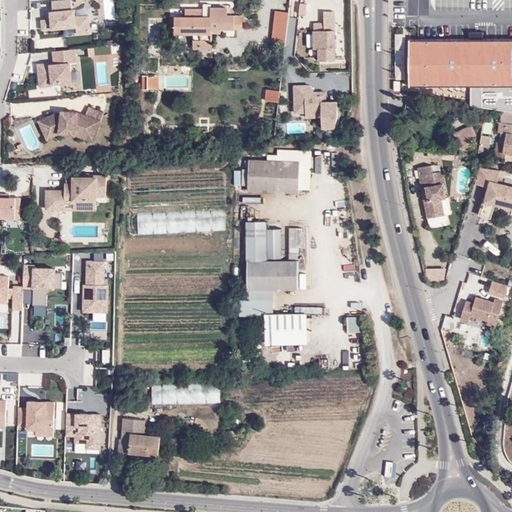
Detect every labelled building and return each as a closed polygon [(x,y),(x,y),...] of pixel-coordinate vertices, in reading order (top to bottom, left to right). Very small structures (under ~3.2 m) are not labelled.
[(89,15),(76,17),(75,9),(73,10),(71,0),(58,0),(52,1),(53,12),(48,12),(49,19),(42,20),(43,29),(77,26),(77,33),(91,32),(89,15)] [(186,11),(186,19),(176,19),(176,35),(200,35),(200,51),(213,51),(213,31),(244,31),(244,17),(213,17),(214,11),(186,11)] [(287,44),(289,13),(275,12),(273,43),(287,44)] [(322,63),(338,63),(338,14),(328,14),(328,33),(324,33),(318,33),(318,51),(322,51),(322,63)] [(413,39),(413,86),(472,85),(511,84),(511,37),(477,38),(413,39)] [(37,49),(64,47),(63,38),(37,39),(37,49)] [(53,52),(54,63),(38,65),(40,86),(75,83),(73,63),(76,62),(75,49),(53,52)] [(142,77),(142,91),(160,91),(160,77),(142,77)] [(511,84),(472,85),(472,100),(511,105),(511,84)] [(309,120),(325,120),(325,131),(338,130),(338,127),(341,118),(341,105),(325,105),(325,95),(314,96),(310,89),(298,89),(298,116),(309,116),(309,120)] [(265,91),(265,104),(280,103),(280,91),(265,91)] [(61,112),(56,111),(41,118),(49,135),(59,130),(77,131),(77,132),(95,139),(102,119),(104,111),(89,105),(86,113),(79,111),(61,109),(61,112)] [(94,142),(95,139),(77,132),(77,131),(59,130),(49,135),(41,118),(38,120),(47,140),(60,133),(76,135),(76,136),(94,142)] [(498,141),(497,151),(499,151),(507,152),(511,153),(511,123),(501,122),(501,130),(504,130),(502,142),(498,141)] [(475,139),(475,142),(472,157),(480,158),(483,140),(475,139)] [(300,193),(300,162),(248,160),(247,190),(300,193)] [(511,161),(500,162),(501,175),(511,174),(511,161)] [(430,173),(428,165),(415,167),(425,216),(442,213),(439,199),(443,198),(437,171),(430,173)] [(511,187),(497,183),(500,170),(481,167),(475,183),(487,186),(483,201),(494,204),(511,209),(511,187)] [(135,186),(182,186),(182,171),(135,171),(135,186)] [(99,196),(107,196),(107,173),(101,173),(90,173),(90,175),(73,175),(73,177),(66,178),(67,181),(65,181),(65,188),(46,188),(46,209),(72,210),(72,200),(97,201),(99,201),(99,196)] [(0,219),(21,220),(21,197),(10,196),(10,193),(0,193),(0,219)] [(72,210),(97,210),(97,201),(72,200),(72,210)] [(129,234),(226,231),(225,211),(129,214),(129,234)] [(247,290),(299,289),(299,259),(282,259),(281,228),(268,228),(268,220),(248,221),(247,233),(247,260),(247,290)] [(83,311),(107,312),(108,285),(105,285),(106,262),(88,261),(87,284),(84,284),(83,311)] [(55,268),(34,268),(34,265),(24,265),(24,286),(24,287),(34,287),(33,304),(47,305),(47,294),(54,288),(62,288),(63,273),(55,272),(55,268)] [(24,287),(24,286),(14,286),(13,288),(8,288),(9,276),(0,275),(0,301),(8,302),(8,296),(13,296),(13,309),(23,309),(24,287)] [(488,295),(495,298),(494,302),(476,297),(473,304),(466,301),(460,319),(468,321),(470,316),(488,321),(486,325),(495,327),(508,286),(492,281),(488,295)] [(445,309),(450,298),(442,295),(438,306),(445,309)] [(266,330),(307,330),(307,312),(266,313),(266,330)] [(363,333),(362,316),(348,317),(349,333),(363,333)] [(193,403),(193,384),(151,385),(151,404),(193,403)] [(36,429),(36,435),(53,435),(55,402),(29,401),(28,408),(18,407),(18,425),(28,425),(28,428),(36,429)] [(80,414),(66,414),(66,435),(76,436),(75,442),(87,443),(87,448),(100,448),(101,414),(80,414)] [(144,434),(145,421),(124,419),(121,440),(118,440),(117,457),(129,459),(129,452),(158,455),(160,436),(144,434)]
